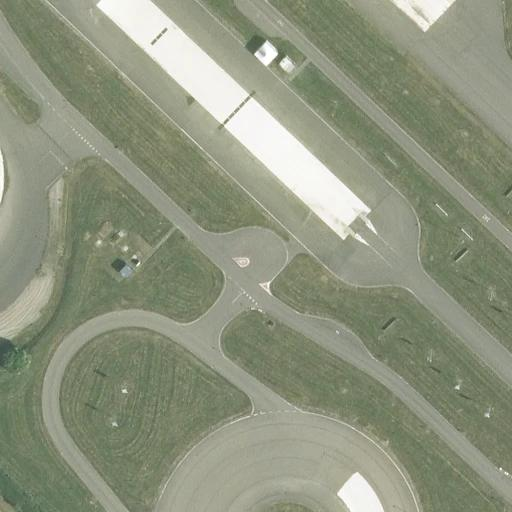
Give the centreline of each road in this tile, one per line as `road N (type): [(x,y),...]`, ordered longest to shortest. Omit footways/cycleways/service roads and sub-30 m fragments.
road 1 (unknown): [(311,434),(192,343)]
road 2 (unknown): [(311,434),(216,511)]
